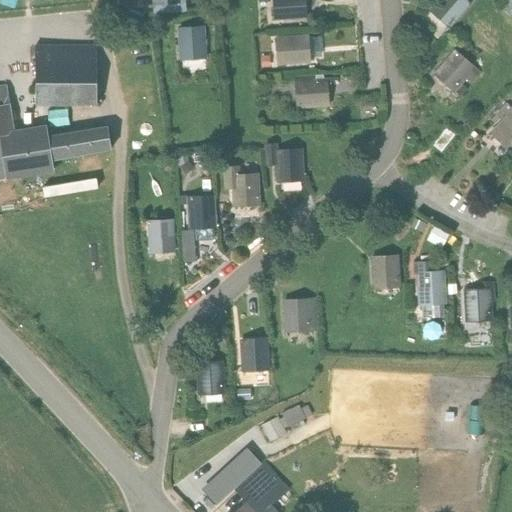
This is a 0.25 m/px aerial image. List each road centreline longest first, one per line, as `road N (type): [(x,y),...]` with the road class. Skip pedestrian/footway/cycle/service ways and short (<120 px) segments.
road 1 (residential): [(160,435),(124,310),(118,157),(101,25)]
road 2 (residential): [(160,435),(177,345),(375,178)]
road 3 (tertiary): [(0,353),(147,511)]
road 4 (residential): [(375,178),(398,135),(391,0)]
road 5 (residential): [(375,178),(486,249),(511,257)]
